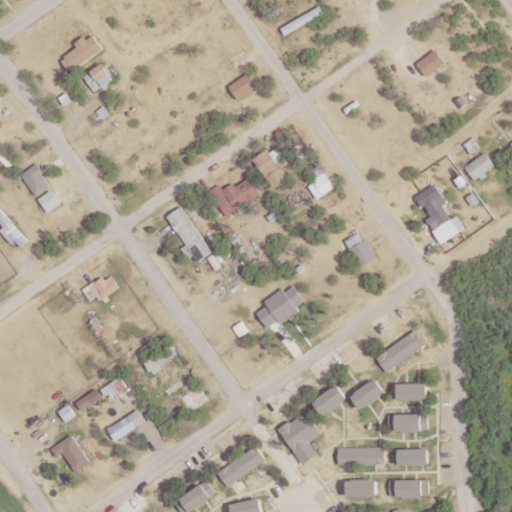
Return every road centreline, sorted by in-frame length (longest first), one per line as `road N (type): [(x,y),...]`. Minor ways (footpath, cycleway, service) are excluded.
road 1 (residential): [(467,511),(461,311),(235,0)]
road 2 (residential): [(40,489),(55,511),(247,409),(432,278),(463,279),(511,246)]
road 3 (residential): [(0,318),(403,27),(408,0)]
road 4 (residential): [(247,409),(0,48)]
road 5 (residential): [(511,118),(378,199)]
